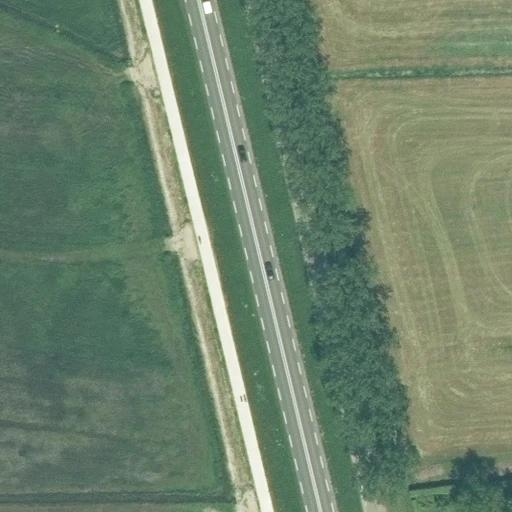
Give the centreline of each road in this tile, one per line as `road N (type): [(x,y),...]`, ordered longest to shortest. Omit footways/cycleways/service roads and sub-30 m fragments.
road 1 (primary): [(319,511),(197,0)]
road 2 (unclassified): [(373,511),(252,0)]
